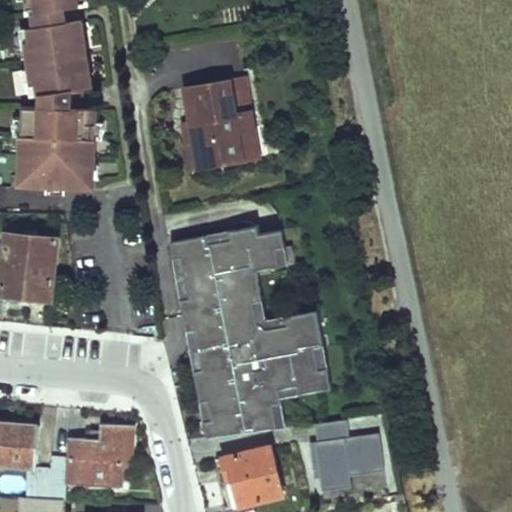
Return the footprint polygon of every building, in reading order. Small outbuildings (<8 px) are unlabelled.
[(88,0),(24,0),(27,15),(30,14),(32,27),(27,28),(37,96),(39,96),(39,108),(24,107),(20,186),(99,189),(102,110),(81,109),(75,109),(75,90),(82,89),(91,88),(82,20),(71,22),(65,23),(63,9),(69,8),(89,6),(88,0)] [(250,74),(236,77),(240,101),(254,99),(250,74)] [(236,77),(191,84),(196,118),(203,163),(249,157),(244,128),(259,127),(256,109),(242,111),(240,101),(236,77)] [(242,111),(256,109),(254,99),(240,101),(242,111)] [(203,163),(196,118),(188,119),(195,164),(203,163)] [(244,128),(249,157),(263,155),(259,127),(244,128)] [(259,234),(257,227),(173,243),(210,442),(287,428),(282,398),(334,389),(320,312),(268,322),(259,272),(291,266),(284,229),(259,234)] [(59,231),(8,228),(3,291),(53,295),(59,231)] [(369,425),(391,421),(389,413),(368,416),(369,425)] [(0,459),(37,462),(41,420),(0,416),(0,459)] [(351,420),(318,424),(326,490),(352,487),(350,477),(389,472),(384,430),(353,434),(351,420)] [(72,432),(71,476),(122,479),(124,429),(101,426),(101,435),(72,432)] [(219,456),(224,478),(230,477),(238,504),(283,492),(272,443),(219,456)] [(68,455),(56,454),(55,465),(53,494),(67,495),(68,466),(68,455)] [(39,464),(35,493),(53,494),(55,465),(39,464)] [(230,477),(224,478),(230,505),(238,504),(230,477)] [(20,511),(40,511),(65,511),(67,495),(53,494),(35,493),(20,492),(20,511)]
